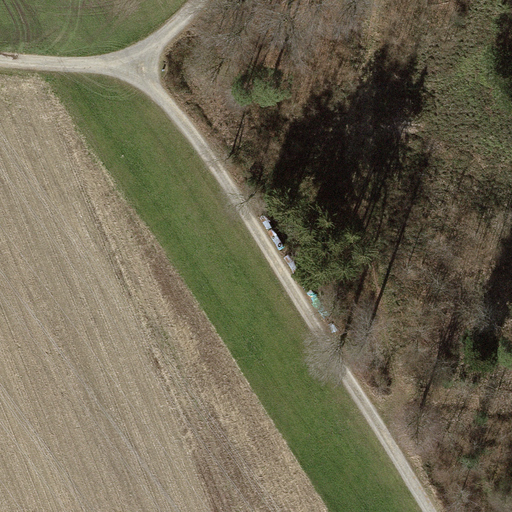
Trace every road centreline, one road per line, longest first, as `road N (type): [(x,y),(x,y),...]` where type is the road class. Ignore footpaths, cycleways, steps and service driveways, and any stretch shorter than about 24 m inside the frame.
road 1 (track): [(123,70),(148,83),(194,133),(432,511)]
road 2 (track): [(378,425),(399,388),(372,229),(366,105),(380,0)]
road 3 (track): [(123,70),(0,59)]
